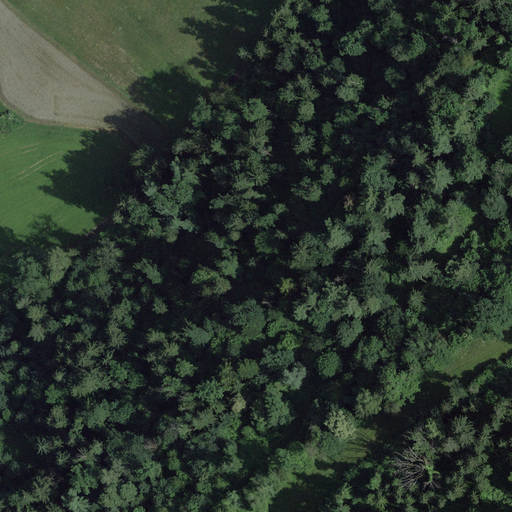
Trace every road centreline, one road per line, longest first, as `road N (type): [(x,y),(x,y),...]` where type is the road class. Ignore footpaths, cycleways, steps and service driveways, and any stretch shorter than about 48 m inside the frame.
road 1 (track): [(0,301),(70,255),(115,213),(305,0)]
road 2 (track): [(211,511),(297,434),(441,257)]
